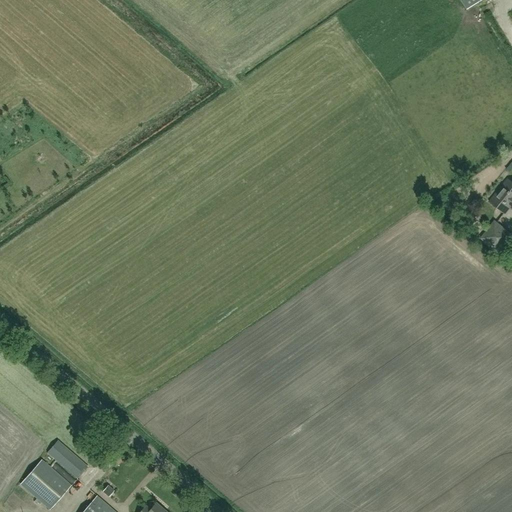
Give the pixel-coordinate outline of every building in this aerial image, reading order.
[(462,0),(467,9),(486,0),(462,0)] [(511,201),(511,181),(507,178),(498,190),(511,201)] [(511,208),(511,201),(498,190),(489,201),(505,214),(510,207),(511,208)] [(499,254),(511,238),(511,234),(495,221),(480,239),(499,254)] [(77,479),(88,467),(58,441),(47,453),(77,479)] [(133,478),(143,462),(132,455),(122,471),(133,478)] [(41,460),(21,483),(50,509),(71,486),(41,460)] [(110,481),(121,490),(129,479),(118,471),(110,481)] [(111,484),(105,491),(111,497),(118,490),(111,484)] [(115,511),(96,496),(82,511),(166,511),(156,503),(150,510),(145,506),(139,511),(115,511)]
